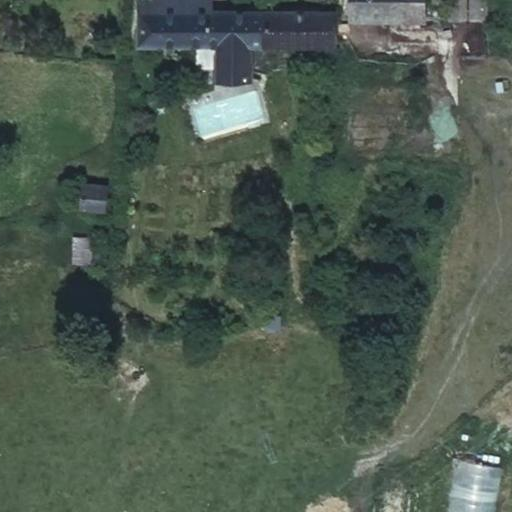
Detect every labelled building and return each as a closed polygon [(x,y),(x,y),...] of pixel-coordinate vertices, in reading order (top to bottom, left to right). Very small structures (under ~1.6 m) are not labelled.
[(134,0),(134,8),(153,8),(152,0),(134,0)] [(152,0),(153,8),(206,9),(205,0),(152,0)] [(355,0),(355,22),(429,23),(429,0),(355,0)] [(132,40),(225,42),(260,41),(339,43),(340,22),(339,15),(206,9),(153,8),(134,8),(132,40)] [(116,186),(74,180),(70,203),(113,208),(116,186)] [(455,454),(445,511),(489,511),(498,462),(455,454)]
